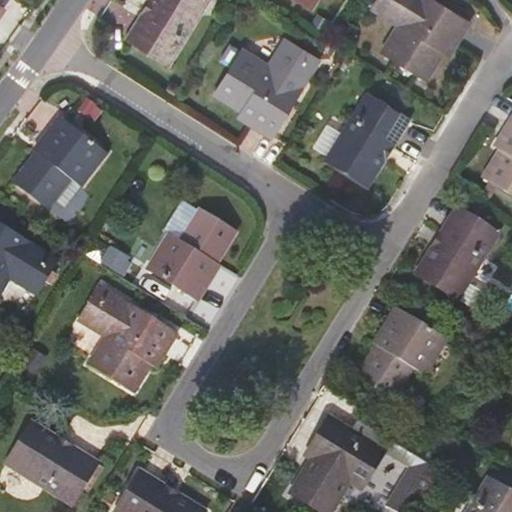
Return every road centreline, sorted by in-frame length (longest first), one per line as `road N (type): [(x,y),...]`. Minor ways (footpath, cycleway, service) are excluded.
road 1 (residential): [(385,249),(245,482),(156,428),(292,193)]
road 2 (residential): [(40,38),(292,193)]
road 3 (residential): [(385,249),(494,61),(511,49)]
